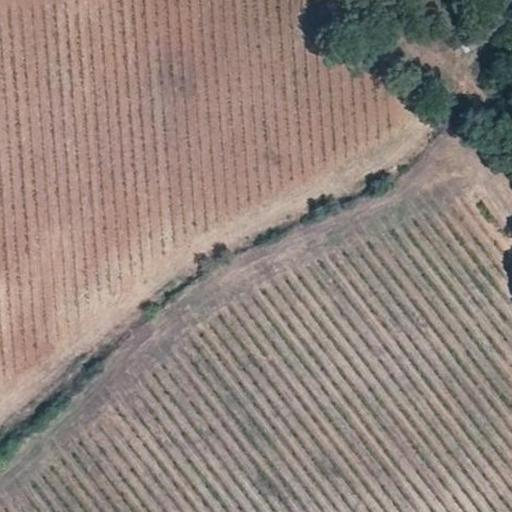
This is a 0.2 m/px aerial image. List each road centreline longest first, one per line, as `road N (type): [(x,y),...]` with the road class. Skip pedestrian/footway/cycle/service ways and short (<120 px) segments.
road 1 (track): [(0,462),(202,280),(436,158),(464,161)]
road 2 (track): [(511,269),(506,212),(464,161)]
